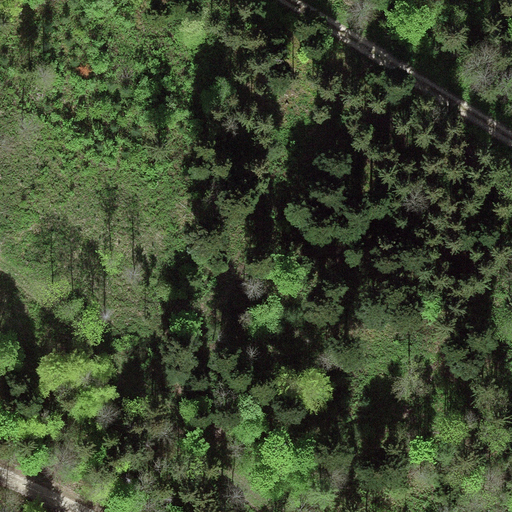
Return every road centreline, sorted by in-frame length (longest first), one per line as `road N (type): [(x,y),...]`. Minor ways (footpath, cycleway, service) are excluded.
road 1 (track): [(0,259),(266,511)]
road 2 (track): [(289,0),(511,135)]
